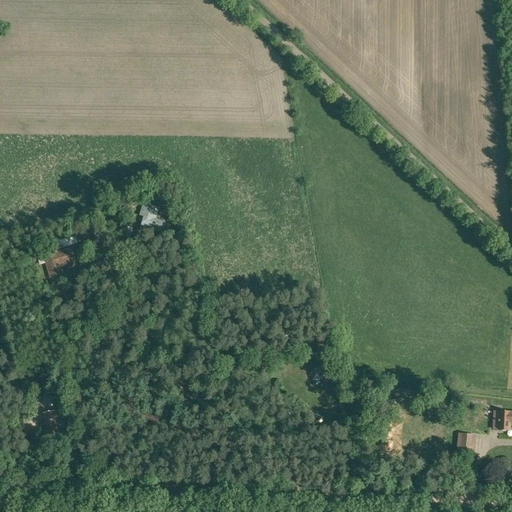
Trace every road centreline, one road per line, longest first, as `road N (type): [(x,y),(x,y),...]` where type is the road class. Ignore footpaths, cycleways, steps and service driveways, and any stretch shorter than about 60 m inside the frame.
road 1 (track): [(511,503),(133,488)]
road 2 (unclassified): [(511,250),(241,0)]
